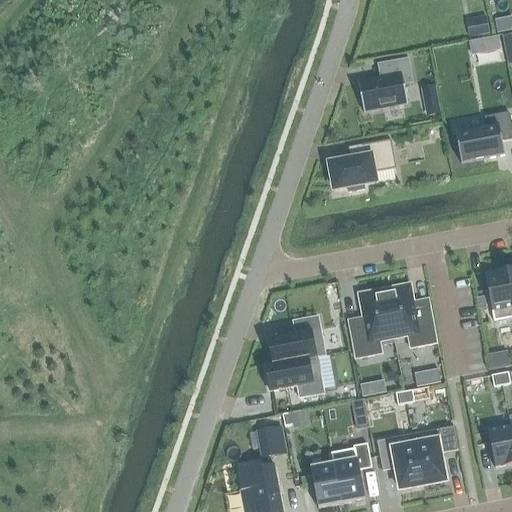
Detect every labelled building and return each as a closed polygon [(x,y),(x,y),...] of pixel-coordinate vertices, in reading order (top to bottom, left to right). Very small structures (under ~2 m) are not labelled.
[(357,84),(363,114),(407,105),(403,86),(412,85),(408,62),(391,65),(393,77),(357,84)] [(511,132),(508,114),(484,118),(486,129),(455,135),(460,165),(504,157),(501,142),(511,140),(511,132)] [(363,159),(328,165),(333,191),(347,188),(348,194),(363,191),(362,185),(374,183),(373,174),(395,170),(390,141),(361,147),(363,159)] [(511,319),(511,306),(505,272),(484,276),(493,323),(511,319)] [(409,286),(383,291),(393,340),(407,337),(409,350),(436,345),(429,307),(413,310),(409,286)] [(393,340),(383,291),(358,296),(362,319),(348,322),(355,361),(381,356),(378,343),(393,340)] [(268,340),(272,365),(316,357),(316,359),(324,357),(317,319),(292,323),(295,335),(268,340)] [(506,350),(487,353),(489,372),(508,369),(506,350)] [(265,367),(270,393),(296,388),(299,400),(323,396),(316,359),(316,357),(272,365),(265,367)] [(415,372),(417,384),(440,381),(438,369),(415,372)] [(509,386),(507,374),(499,375),(501,387),(509,386)] [(493,389),(501,387),(499,375),(491,377),(493,389)] [(405,405),(413,404),(411,392),(403,393),(405,405)] [(395,395),(397,407),(405,405),(403,393),(395,395)] [(290,415),(281,416),(284,428),(292,426),(290,415)] [(511,445),(509,427),(487,432),(494,469),(511,466),(511,445)] [(285,455),(280,428),(256,433),(261,459),(285,455)] [(437,441),(414,445),(421,487),(445,483),(437,441)] [(330,455),(332,464),(333,464),(341,507),(353,504),(353,503),(364,501),(358,472),(371,470),(366,445),(352,448),(352,451),(330,455)] [(390,450),(398,491),(421,487),(414,445),(390,450)] [(332,464),(309,468),(317,510),(328,508),(329,509),(341,507),(333,464),(332,464)] [(236,475),(243,511),(281,511),(273,467),(236,475)]
